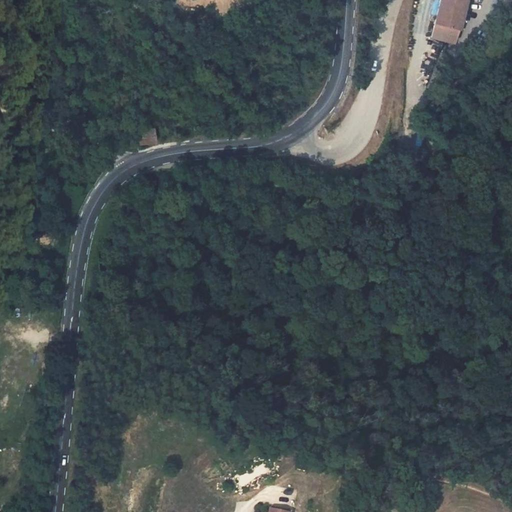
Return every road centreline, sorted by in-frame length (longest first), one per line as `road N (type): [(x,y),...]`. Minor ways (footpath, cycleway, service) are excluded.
road 1 (primary): [(128,166),(110,180),(82,233),(51,511)]
road 2 (unclassified): [(294,134),(312,151),(331,151),(358,130),(391,0)]
road 3 (primary): [(294,134),(128,166)]
road 4 (primary): [(349,0),(336,89),(294,134)]
road 5 (unclassified): [(0,87),(69,122),(128,166)]
